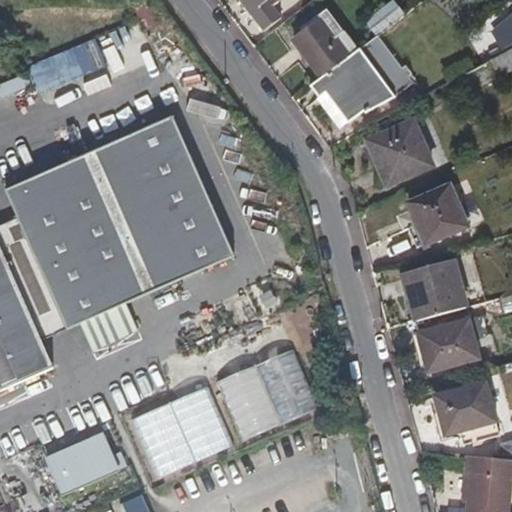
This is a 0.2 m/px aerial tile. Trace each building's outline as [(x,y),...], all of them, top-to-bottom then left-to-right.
[(240,0),(265,31),(282,18),(273,7),(278,3),(275,0),(240,0)] [(396,4),(393,1),(389,4),(365,22),(375,36),(404,14),(396,4)] [(291,41),(320,80),(349,57),(336,40),(344,33),(341,28),(344,26),(336,15),(334,17),(328,10),(319,16),(321,19),(291,41)] [(511,17),(494,34),(505,53),(511,48),(511,17)] [(136,27),(26,62),(34,89),(110,64),(115,78),(148,67),(136,27)] [(344,33),(336,40),(349,57),(357,50),(344,33)] [(511,48),(505,53),(490,61),(498,75),(511,67),(511,48)] [(349,57),(320,80),(311,86),(320,98),(327,93),(350,123),(365,111),(367,114),(396,98),(359,49),(357,50),(349,57)] [(85,92),(108,87),(105,76),(83,81),(85,92)] [(29,79),(0,91),(0,119),(39,103),(29,79)] [(6,191),(19,219),(68,330),(81,325),(93,352),(139,332),(127,304),(235,256),(174,118),(6,191)] [(413,121),(368,142),(387,186),(433,167),(413,121)] [(217,144),(213,156),(249,168),(254,156),(217,144)] [(451,185),(408,203),(427,246),(469,228),(451,185)] [(19,219),(0,226),(0,244),(43,342),(61,333),(68,330),(19,219)] [(0,392),(54,369),(43,342),(0,244),(0,392)] [(455,262),(402,277),(415,321),(468,307),(455,262)] [(511,297),(499,301),(503,315),(511,312),(511,297)] [(470,321),(418,334),(429,374),(481,360),(470,321)] [(511,344),(497,349),(502,363),(511,360),(511,344)] [(294,352),(218,384),(243,443),(319,411),(294,352)] [(446,439),(451,438),(462,435),(464,446),(502,437),(486,383),(437,397),(435,399),(446,439)] [(234,447),(209,387),(132,420),(157,479),(234,447)] [(103,437),(51,459),(66,494),(118,471),(103,437)] [(511,443),(503,446),(501,461),(511,461),(511,443)] [(511,461),(501,461),(468,457),(463,502),(469,503),(467,511),(509,511),(511,489),(511,461)] [(153,511),(146,492),(124,501),(128,511),(153,511)]
